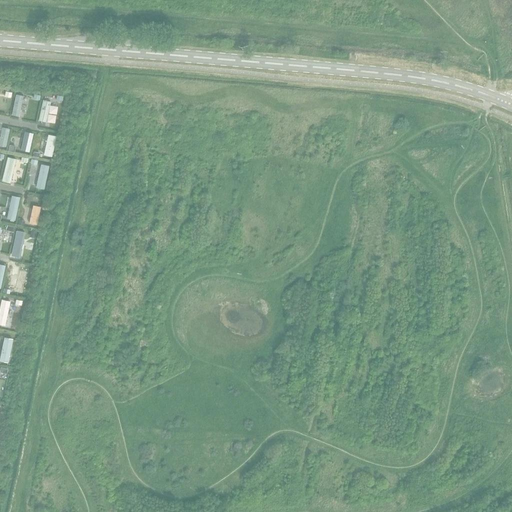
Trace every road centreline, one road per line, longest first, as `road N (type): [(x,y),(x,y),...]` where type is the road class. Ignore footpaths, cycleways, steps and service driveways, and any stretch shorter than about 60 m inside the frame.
road 1 (secondary): [(511,103),(425,79),(0,39)]
road 2 (unknown): [(465,42),(0,2)]
